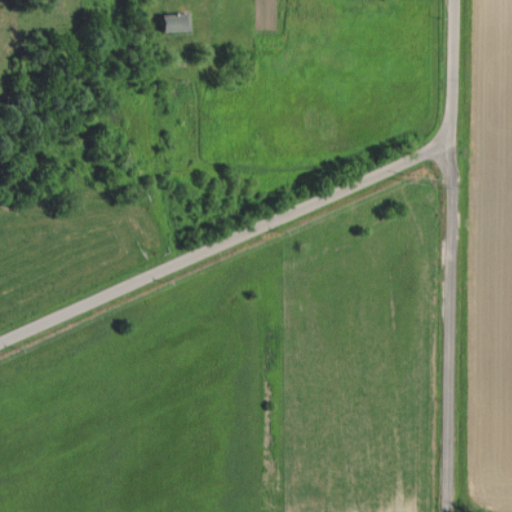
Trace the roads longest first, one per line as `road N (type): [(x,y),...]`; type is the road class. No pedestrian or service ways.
road 1 (residential): [(445,511),(449,0)]
road 2 (residential): [(447,147),(398,152),(0,333)]
